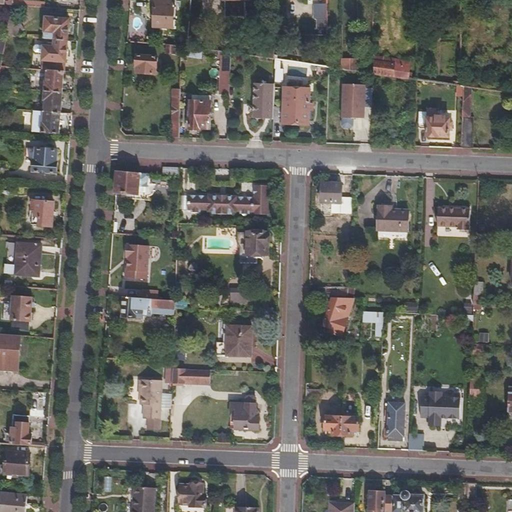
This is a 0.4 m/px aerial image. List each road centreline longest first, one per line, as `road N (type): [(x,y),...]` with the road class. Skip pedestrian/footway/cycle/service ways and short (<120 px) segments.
road 1 (unclassified): [(94,149),(70,451)]
road 2 (residential): [(288,459),(300,157)]
road 3 (residential): [(288,459),(511,468)]
road 4 (residential): [(70,451),(288,459)]
road 5 (residential): [(300,157),(511,166)]
road 6 (residential): [(94,149),(300,157)]
road 7 (residential): [(104,0),(94,149)]
